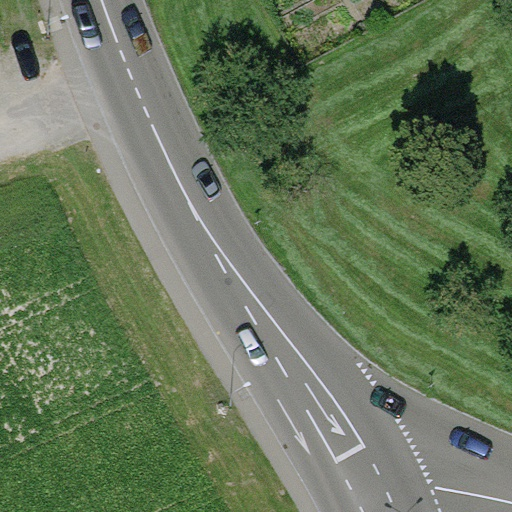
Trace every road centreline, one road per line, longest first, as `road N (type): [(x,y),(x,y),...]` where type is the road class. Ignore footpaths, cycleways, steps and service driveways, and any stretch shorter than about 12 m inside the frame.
road 1 (secondary): [(380,508),(199,220),(104,0)]
road 2 (track): [(0,131),(125,62)]
road 3 (secondary): [(511,505),(431,488),(380,508)]
